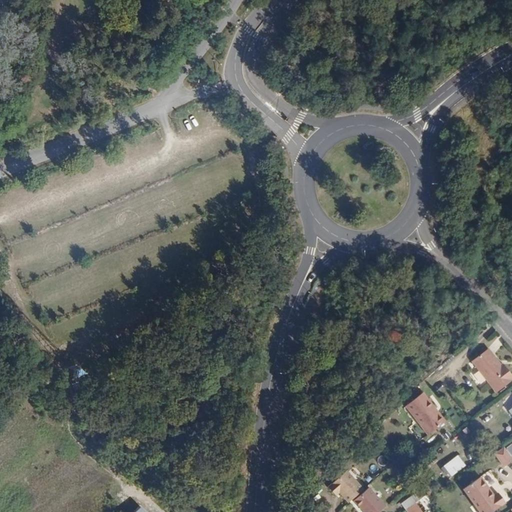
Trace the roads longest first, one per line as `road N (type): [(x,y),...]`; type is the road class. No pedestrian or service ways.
road 1 (track): [(4,267),(246,174)]
road 2 (track): [(22,310),(248,222)]
road 3 (track): [(160,104),(172,151),(0,218)]
road 4 (secondary): [(301,284),(271,376),(255,511)]
road 5 (track): [(0,256),(31,331),(49,350),(162,310)]
road 6 (secondary): [(382,127),(350,124),(320,139),(303,169),(310,213)]
road 7 (residential): [(425,250),(511,337)]
